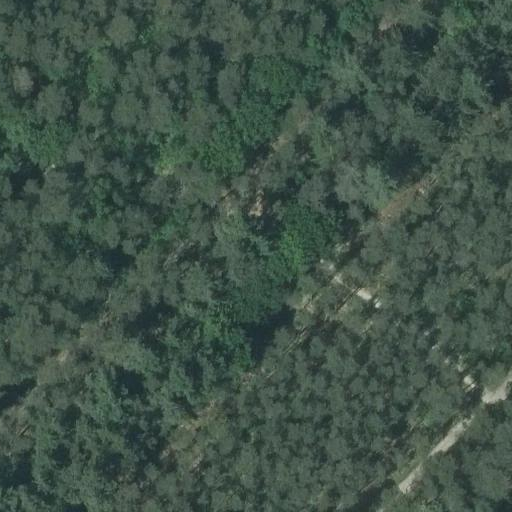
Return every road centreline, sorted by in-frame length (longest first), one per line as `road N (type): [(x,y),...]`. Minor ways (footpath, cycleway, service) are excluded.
road 1 (unknown): [(442,0),(0,440)]
road 2 (unknown): [(331,0),(105,222),(0,338)]
road 3 (track): [(489,394),(378,511)]
